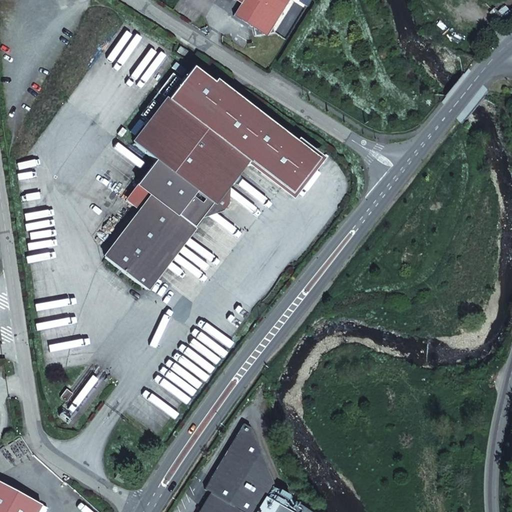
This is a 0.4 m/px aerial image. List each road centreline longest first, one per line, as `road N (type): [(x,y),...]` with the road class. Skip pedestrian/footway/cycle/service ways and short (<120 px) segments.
road 1 (secondary): [(401,171),(262,330),(172,455),(146,511)]
road 2 (secondary): [(146,511),(401,171)]
road 3 (residential): [(142,511),(31,433),(0,201)]
road 4 (residential): [(401,171),(132,0)]
road 5 (secondary): [(401,171),(511,40)]
road 6 (secondary): [(492,511),(498,426),(511,374)]
